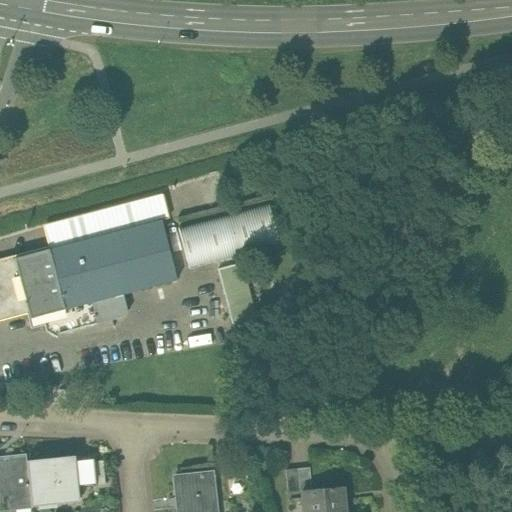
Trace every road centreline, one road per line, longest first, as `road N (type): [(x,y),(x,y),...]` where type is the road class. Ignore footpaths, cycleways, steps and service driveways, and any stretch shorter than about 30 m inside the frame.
road 1 (secondary): [(19,4),(146,22),(275,27),(511,12)]
road 2 (residential): [(127,427),(367,430),(397,447),(400,511)]
road 3 (residential): [(0,421),(127,427)]
